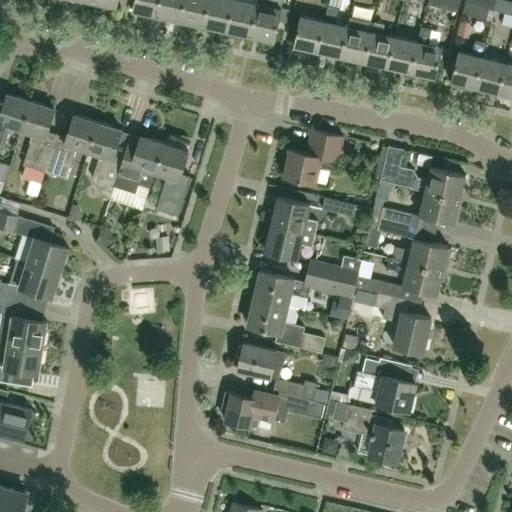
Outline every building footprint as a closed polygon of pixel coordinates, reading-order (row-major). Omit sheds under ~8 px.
[(157,15),(159,0),(134,0),(132,10),(157,15)] [(159,0),(157,15),(180,20),(184,0),(159,0)] [(184,0),(180,20),(204,25),(209,0),(184,0)] [(209,0),(204,25),(227,30),(233,0),(209,0)] [(251,0),(233,0),(227,30),(251,35),(258,1),(251,0)] [(258,1),(251,35),(275,41),(282,7),(283,0),(257,0),(258,1)] [(429,0),(428,4),(457,11),(459,0),(429,0)] [(494,10),(497,0),(465,0),(462,13),(491,20),(494,10)] [(511,0),(497,0),(494,10),(511,14),(511,0)] [(328,5),(324,20),(318,50),(341,55),(348,25),(335,22),(338,7),(328,5)] [(318,50),(324,20),(301,15),(294,45),(318,50)] [(350,16),(348,25),(341,55),(365,61),(372,31),(374,22),(350,16)] [(384,24),(374,22),(372,31),(365,61),(389,66),(396,35),(382,33),(384,24)] [(419,41),(412,71),(435,76),(441,45),(429,43),(432,29),(421,26),(418,40),(419,41)] [(418,40),(396,35),(389,66),(412,71),(419,41),(418,40)] [(475,39),(471,53),(458,50),(451,80),(452,80),(452,84),(464,87),(465,83),(474,85),(482,56),(483,56),(486,42),(475,39)] [(506,62),(483,56),(482,56),(474,85),(498,91),(506,62)] [(511,63),(506,62),(498,91),(511,94),(511,63)] [(7,93),(4,102),(0,100),(0,144),(3,145),(10,125),(22,129),(31,100),(7,93)] [(55,108),(31,100),(22,129),(33,132),(27,151),(23,164),(27,165),(23,176),(41,182),(45,170),(57,133),(47,130),(55,108)] [(57,133),(45,170),(67,177),(77,146),(89,150),(98,121),(73,113),(66,136),(57,133)] [(122,129),(98,121),(89,150),(100,154),(94,173),(116,179),(124,154),(114,152),(122,129)] [(307,151),(289,146),(283,174),(316,182),(320,165),(335,168),(343,134),(313,127),(307,151)] [(124,154),(116,179),(116,180),(114,186),(135,192),(138,182),(150,186),(155,171),(164,143),(140,135),(139,137),(130,134),(124,154)] [(189,150),(164,143),(155,171),(167,175),(156,208),(178,215),(190,176),(181,173),(189,150)] [(430,165),(427,177),(418,175),(412,167),(400,164),(404,147),(388,143),(380,179),(424,189),(459,197),(465,173),(430,165)] [(0,176),(0,189),(6,192),(13,174),(2,170),(0,176)] [(459,197),(424,189),(419,213),(454,221),(459,197)] [(278,196),(271,222),(314,232),(317,219),(306,217),(309,203),(278,196)] [(356,204),(325,196),(322,208),(353,215),(356,204)] [(376,219),(379,205),(368,203),(365,216),(376,219)] [(416,225),(419,214),(382,205),(379,217),(416,225)] [(0,224),(34,235),(27,259),(19,257),(18,258),(60,271),(68,246),(49,240),(53,226),(0,209),(0,224)] [(416,225),(379,217),(376,229),(413,237),(410,250),(396,246),(393,257),(443,269),(448,245),(413,237),(416,225)] [(314,232),(271,222),(265,249),(296,257),(300,243),(312,246),(314,232)] [(357,223),(356,231),(368,234),(370,225),(357,223)] [(170,251),(169,240),(156,241),(158,252),(170,251)] [(310,257),(307,270),(357,281),(362,258),(343,254),(341,264),(310,257)] [(366,256),(362,271),(376,274),(380,259),(366,256)] [(393,257),(393,258),(389,256),(386,268),(405,273),(402,284),(402,285),(408,286),(437,293),(443,269),(393,257)] [(0,281),(0,296),(29,304),(31,290),(52,297),(60,271),(18,258),(10,283),(0,281)] [(362,258),(357,281),(355,286),(377,291),(374,303),(385,306),(383,316),(399,320),(393,344),(422,351),(430,317),(402,310),(404,299),(408,286),(402,285),(402,284),(359,274),(363,258),(362,258)] [(261,269),(254,296),(287,304),(290,292),(307,296),(310,287),(352,297),(355,286),(357,281),(307,270),(304,280),(293,278),(293,277),(261,269)] [(0,296),(0,312),(1,312),(0,319),(0,339),(43,346),(47,320),(26,317),(29,304),(0,296)] [(287,304),(254,296),(248,323),(277,330),(275,341),(322,352),(325,337),(303,331),(304,326),(283,320),(287,304)] [(0,380),(15,382),(17,368),(39,371),(43,346),(0,339),(0,380)] [(285,351),(276,349),(277,349),(244,341),(237,369),(270,376),(272,368),(280,370),(285,351)] [(409,409),(416,381),(397,377),(400,365),(366,357),(363,371),(357,369),(353,384),(378,390),(376,401),(409,409)] [(304,384),(276,377),(273,389),(313,399),(317,382),(305,380),(304,384)] [(41,398),(59,400),(61,389),(43,387),(41,398)] [(0,432),(24,439),(32,409),(6,402),(9,391),(0,388),(0,432)] [(257,397),(232,392),(226,390),(223,406),(228,407),(226,419),(250,425),(250,424),(257,425),(259,415),(274,419),(280,394),(258,389),(257,397)] [(308,406),(312,413),(322,416),(325,402),(310,398),(308,406)] [(373,408),(349,403),(337,400),(333,417),(344,420),(343,427),(363,432),(358,451),(398,460),(405,429),(393,426),(394,419),(371,414),(373,408)] [(0,508),(0,511),(22,511),(27,493),(6,487),(0,508)] [(261,511),(263,509),(233,501),(230,511),(261,511)]
